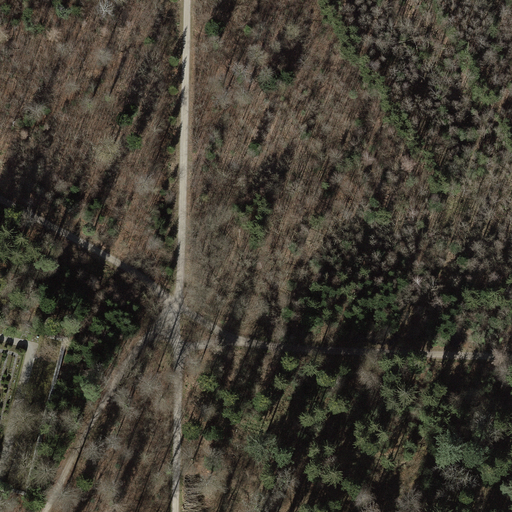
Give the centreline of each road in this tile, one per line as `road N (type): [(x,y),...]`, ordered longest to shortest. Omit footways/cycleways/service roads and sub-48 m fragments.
road 1 (track): [(187,0),(177,511)]
road 2 (track): [(511,360),(238,340),(180,306)]
road 3 (track): [(45,511),(141,338),(180,306)]
road 4 (track): [(0,196),(148,279),(180,306)]
road 5 (track): [(0,458),(31,342),(0,334)]
